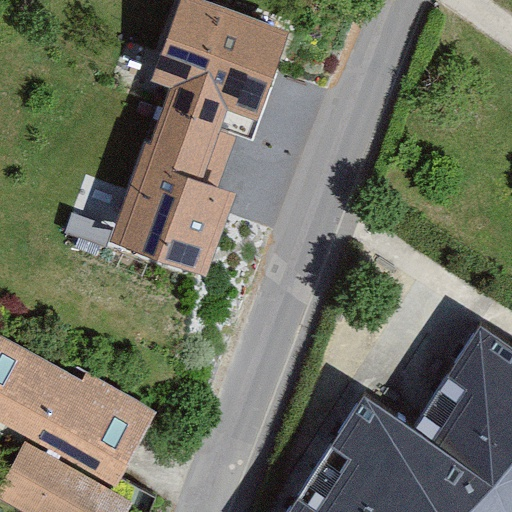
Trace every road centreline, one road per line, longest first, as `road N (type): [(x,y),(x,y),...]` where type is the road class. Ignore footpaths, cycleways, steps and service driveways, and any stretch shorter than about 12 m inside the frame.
road 1 (tertiary): [(205,511),(395,0)]
road 2 (unknown): [(291,277),(369,264),(417,273),(511,335)]
